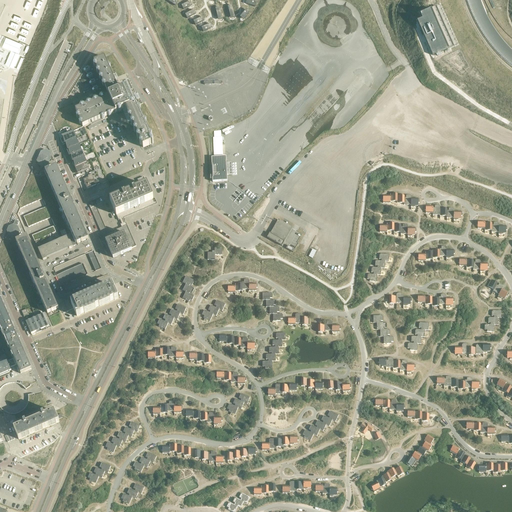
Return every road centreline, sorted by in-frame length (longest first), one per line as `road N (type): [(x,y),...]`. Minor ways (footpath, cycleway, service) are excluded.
road 1 (secondary): [(186,210),(187,140),(122,16)]
road 2 (secondary): [(109,27),(173,118),(182,159),(178,208)]
road 3 (residential): [(145,283),(107,261),(54,140)]
road 4 (residential): [(85,403),(46,384),(0,280)]
road 5 (secondary): [(0,224),(60,85)]
road 6 (secondary): [(145,283),(85,403)]
road 7 (secondary): [(90,405),(150,286)]
